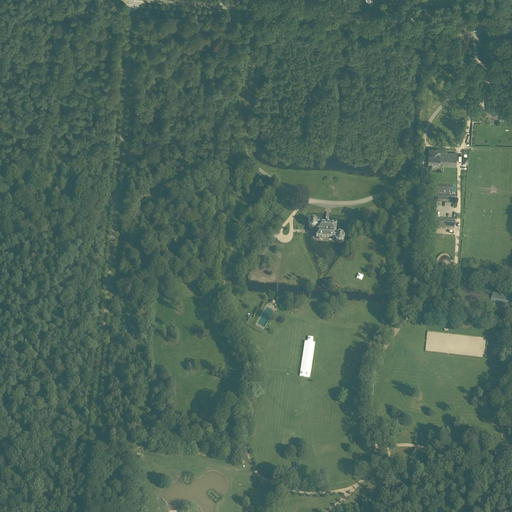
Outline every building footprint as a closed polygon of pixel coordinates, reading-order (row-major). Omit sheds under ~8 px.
[(352,6),(350,6),(352,10),(352,11),(361,7),(362,7),(360,2),(358,3),(352,6)] [(490,60),(490,53),(487,53),(487,51),(482,51),(482,62),(487,62),(487,60),(490,60)] [(500,111),(500,105),(490,105),(490,111),(491,111),(491,113),(499,113),(499,111),(500,111)] [(455,166),(456,153),(440,153),(440,150),(429,149),(428,168),(436,168),(436,167),(443,167),(443,166),(455,166)] [(455,195),(455,187),(436,185),(436,193),(437,193),(437,195),(436,195),(435,200),(454,202),(454,196),(452,196),(452,194),(455,195)] [(453,229),(454,221),(433,220),(433,227),(453,229)] [(334,226),(332,225),(329,225),(325,225),(317,224),(316,222),(314,221),(313,221),(310,222),(309,223),(308,225),(308,226),(309,228),(312,230),(313,230),(314,230),(317,228),(316,238),(334,240),(336,242),(338,243),(340,244),(343,242),(344,241),(344,240),(344,238),(343,236),(342,235),(340,234),(339,234),(337,235),(335,236),(336,227),(336,226),(336,225),(335,225),(334,226)] [(442,269),(445,270),(448,269),(450,268),(452,265),(453,262),(452,259),(450,256),(447,255),(444,255),(442,255),(439,257),(438,259),(437,262),(438,265),(440,268),(442,269)] [(462,290),(461,295),(491,302),(490,303),(511,308),(511,302),(511,297),(493,293),(492,297),(462,290)] [(477,310),(475,317),(497,322),(499,315),(477,310)]
